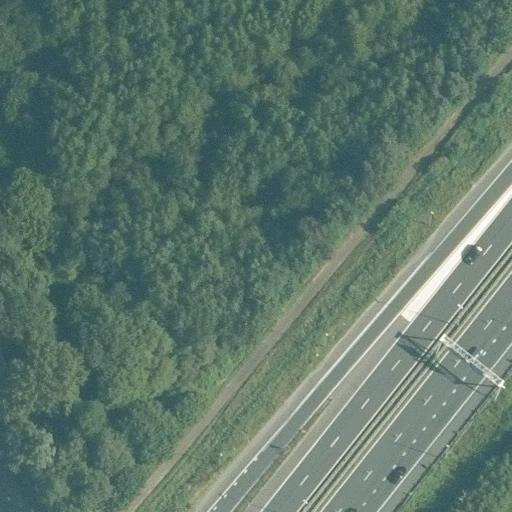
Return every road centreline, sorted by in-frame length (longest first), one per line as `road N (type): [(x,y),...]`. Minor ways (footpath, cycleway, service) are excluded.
road 1 (unclassified): [(125,511),(511,50)]
road 2 (motorway): [(511,193),(366,336),(222,511)]
road 3 (motorway): [(511,217),(277,511)]
road 4 (motorway): [(338,511),(511,293)]
